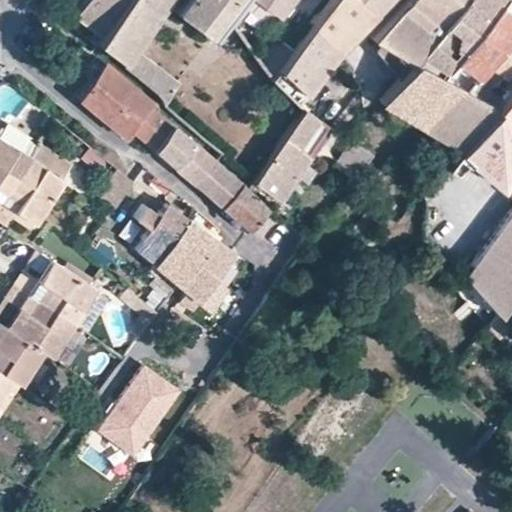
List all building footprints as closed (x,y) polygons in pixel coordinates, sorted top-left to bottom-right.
[(81,0),(71,14),(99,34),(122,0),(81,0)] [(122,0),(99,34),(94,40),(122,61),(132,46),(164,0),(122,0)] [(180,0),(174,8),(210,35),(226,15),(236,1),(236,0),(180,0)] [(258,0),(276,14),(286,0),(258,0)] [(335,51),(373,11),(360,0),(325,0),(304,28),(335,51)] [(379,5),(383,0),(360,0),(373,11),(379,5)] [(416,52),(459,0),(404,0),(369,37),(378,42),(410,61),(416,52)] [(453,58),(498,0),(459,0),(416,52),(444,69),(453,58)] [(474,73),(511,26),(511,1),(510,0),(498,0),(453,58),(474,73)] [(244,8),(236,1),(226,15),(232,24),(233,24),(244,8)] [(505,85),(511,75),(511,26),(474,73),(463,87),(492,102),(505,85)] [(331,55),(335,51),(304,28),(290,47),(269,74),(296,101),(331,55)] [(256,57),(269,74),(290,47),(273,34),(256,57)] [(397,76),(410,61),(378,42),(372,48),(397,76)] [(132,46),(122,61),(120,63),(133,73),(156,92),(161,102),(177,80),(132,46)] [(78,75),(82,77),(87,80),(101,59),(93,53),(78,75)] [(87,80),(75,97),(99,117),(127,81),(102,59),(101,59),(87,80)] [(439,75),(410,61),(397,76),(377,100),(418,123),(450,81),(439,75)] [(127,81),(99,117),(123,136),(129,129),(147,103),(150,100),(127,81)] [(492,102),(463,87),(450,81),(418,123),(458,146),(492,102)] [(511,164),(511,90),(505,85),(492,102),(458,146),(457,147),(442,166),(454,176),(467,160),(497,185),(511,164)] [(147,103),(129,129),(146,143),(151,147),(169,122),(147,103)] [(302,106),(250,179),(278,199),(329,126),(317,118),(318,117),(302,106)] [(365,118),(365,117),(351,135),(360,142),(369,131),(365,118)] [(169,122),(151,147),(193,182),(212,158),(169,122)] [(332,162),(352,178),(372,153),(351,138),(332,162)] [(0,194),(25,157),(0,139),(0,194)] [(35,142),(27,154),(60,177),(69,163),(35,142)] [(60,177),(27,154),(25,157),(0,194),(0,220),(3,222),(8,214),(16,202),(36,214),(60,177)] [(212,158),(193,182),(219,204),(239,181),(212,158)] [(438,197),(454,176),(442,166),(425,189),(428,192),(438,197)] [(239,181),(219,204),(248,228),(262,211),(266,207),(245,186),(239,181)] [(419,187),(415,192),(427,199),(428,192),(425,189),(419,187)] [(28,227),(36,214),(16,202),(8,214),(28,227)] [(151,263),(183,218),(165,205),(157,215),(149,227),(134,248),(151,263)] [(511,262),(511,205),(486,240),(511,262)] [(134,216),(149,227),(157,215),(143,206),(134,216)] [(208,236),(214,228),(191,208),(183,218),(208,236)] [(262,211),(248,228),(237,245),(249,253),(261,237),(258,235),(270,217),(262,211)] [(174,282),(208,236),(183,218),(151,263),(173,281),(174,282)] [(189,309),(231,252),(208,236),(174,282),(184,291),(177,300),(189,309)] [(511,262),(486,240),(461,273),(494,310),(494,311),(511,287),(511,262)] [(12,283),(70,321),(92,286),(49,258),(35,278),(21,269),(12,283)] [(48,354),(70,321),(12,283),(3,296),(17,305),(3,325),(40,349),(48,354)] [(153,310),(125,286),(118,296),(139,313),(127,331),(135,336),(153,310)] [(255,312),(267,294),(256,286),(244,303),(255,312)] [(0,370),(18,382),(40,349),(3,325),(0,329),(0,370)] [(0,409),(18,382),(0,370),(0,409)]
